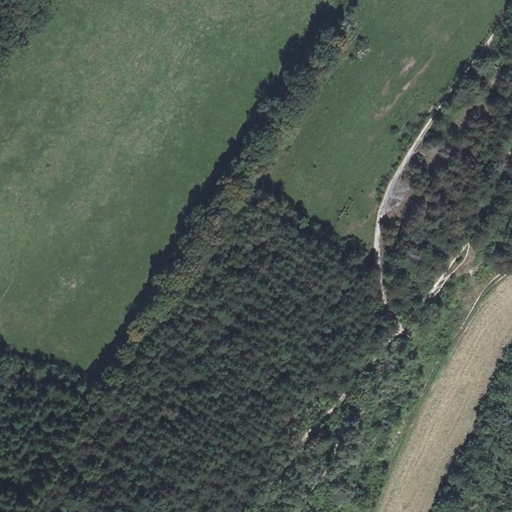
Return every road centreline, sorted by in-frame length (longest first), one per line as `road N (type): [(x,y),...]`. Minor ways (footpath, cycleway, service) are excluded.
road 1 (track): [(511,5),(393,184),(379,256),(387,310),(400,330)]
road 2 (track): [(251,511),(358,370),(400,330)]
road 3 (track): [(400,330),(438,285),(495,182)]
road 4 (track): [(511,408),(448,511)]
